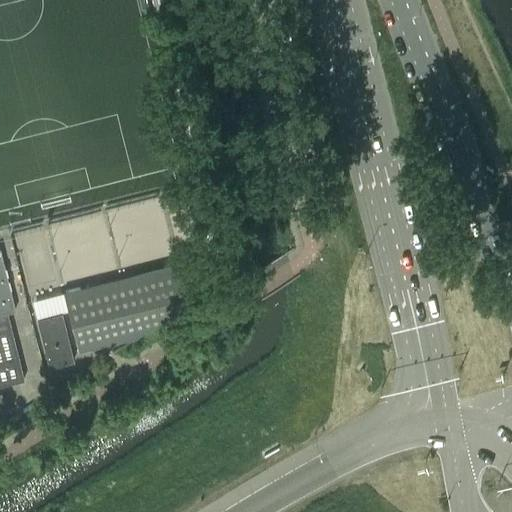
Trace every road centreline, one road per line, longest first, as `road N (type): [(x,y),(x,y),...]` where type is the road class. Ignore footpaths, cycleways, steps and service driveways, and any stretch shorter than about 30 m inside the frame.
road 1 (secondary): [(335,0),(445,422)]
road 2 (secondary): [(511,299),(399,0)]
road 3 (motorway): [(445,422),(369,445),(249,511)]
road 4 (unclassified): [(305,208),(252,0)]
